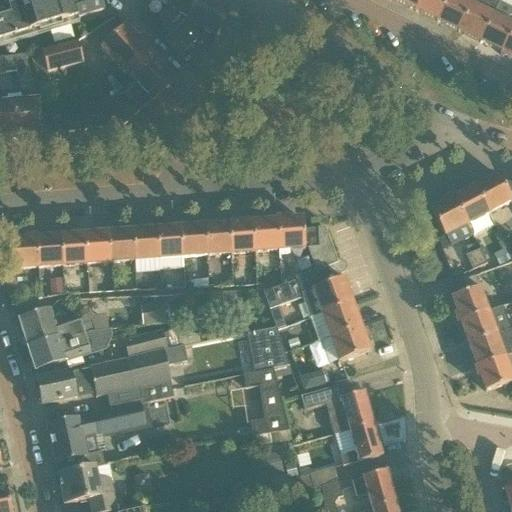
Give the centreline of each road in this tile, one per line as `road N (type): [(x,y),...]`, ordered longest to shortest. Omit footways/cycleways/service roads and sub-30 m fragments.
road 1 (residential): [(433,414),(351,175)]
road 2 (residential): [(441,123),(257,2)]
road 3 (residential): [(511,79),(340,0)]
road 4 (residential): [(0,208),(185,189)]
road 5 (residential): [(160,130),(159,100),(257,2)]
road 6 (residential): [(185,189),(351,175)]
road 7 (residential): [(0,144),(160,130)]
road 8 (residential): [(36,511),(0,363)]
